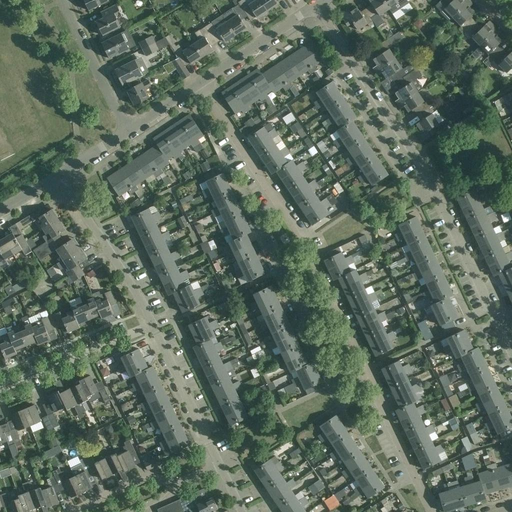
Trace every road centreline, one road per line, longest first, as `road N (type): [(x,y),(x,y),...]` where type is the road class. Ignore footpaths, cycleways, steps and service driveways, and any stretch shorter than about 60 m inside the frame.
road 1 (residential): [(511,352),(420,162),(313,6)]
road 2 (residential): [(362,366),(334,382),(253,214),(274,199)]
road 3 (residential): [(362,366),(304,243),(274,199)]
road 4 (residential): [(153,328),(58,176)]
road 5 (residential): [(0,390),(153,328)]
road 6 (residential): [(431,511),(362,366)]
road 7 (residential): [(218,466),(153,328)]
road 8 (residential): [(126,132),(60,0)]
road 9 (residential): [(196,86),(313,6)]
road 10 (residential): [(274,199),(196,86)]
